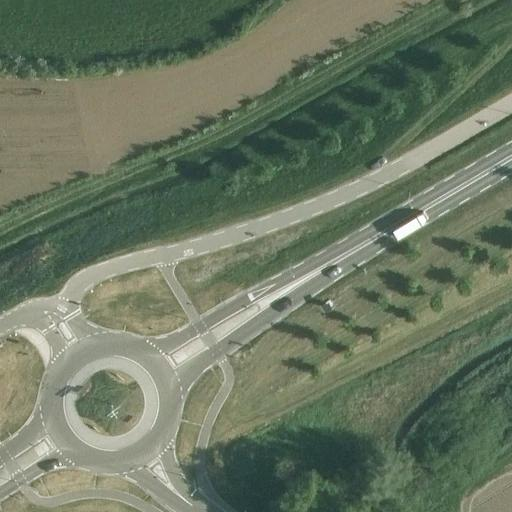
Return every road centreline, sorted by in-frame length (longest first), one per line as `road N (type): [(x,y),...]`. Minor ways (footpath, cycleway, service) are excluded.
road 1 (unclassified): [(55,315),(90,277),(279,225),(373,188),(511,106)]
road 2 (primary): [(324,268),(511,160)]
road 3 (primary): [(173,393),(324,268)]
road 4 (primary): [(324,268),(249,299),(155,357)]
